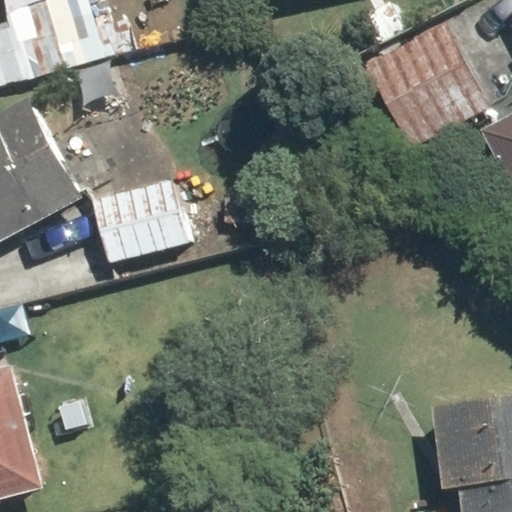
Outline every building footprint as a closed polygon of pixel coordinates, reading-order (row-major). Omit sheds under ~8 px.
[(428,149),(504,107),(460,28),(384,71),(428,149)] [(0,110),(0,234),(10,252),(101,200),(40,96),(4,117),(0,110)] [(511,125),(497,134),(511,161),(511,125)] [(187,187),(105,208),(120,266),(202,244),(187,187)] [(0,507),(57,492),(24,367),(0,373),(0,507)] [(511,511),(511,401),(451,409),(461,495),(476,493),(478,511),(511,511)]
